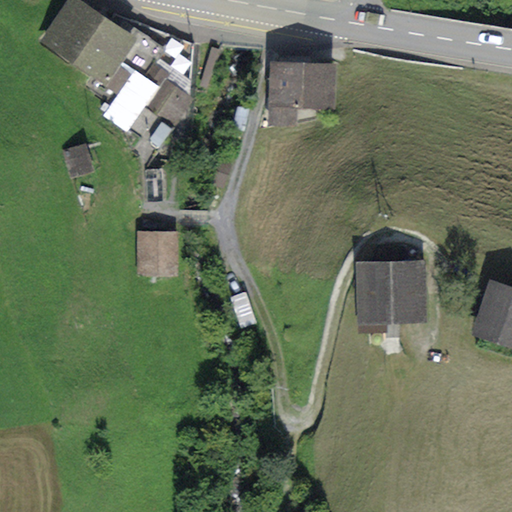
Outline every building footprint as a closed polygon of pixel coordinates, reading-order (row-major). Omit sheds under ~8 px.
[(138,52),(73,7),(45,48),(109,93),(138,52)] [(338,69),(275,73),(278,128),(306,126),(305,112),(340,109),(338,69)] [(201,102),(169,82),(154,105),(186,125),(201,102)] [(99,151),(68,156),(72,181),(103,175),(99,151)] [(191,231),(152,230),(151,271),(190,272),(191,231)] [(425,277),(353,280),(356,337),(427,334),(425,277)] [(511,291),(493,285),(478,330),(511,341),(511,291)]
